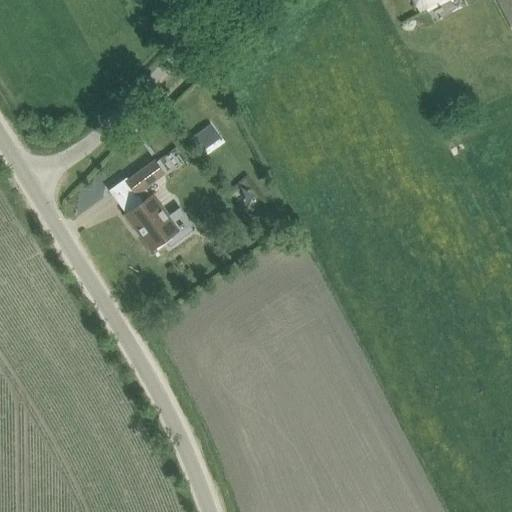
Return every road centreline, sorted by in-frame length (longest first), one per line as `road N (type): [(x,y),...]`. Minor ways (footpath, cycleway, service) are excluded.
road 1 (unclassified): [(207,511),(162,405),(28,178)]
road 2 (unclassified): [(28,178),(106,130),(242,0)]
